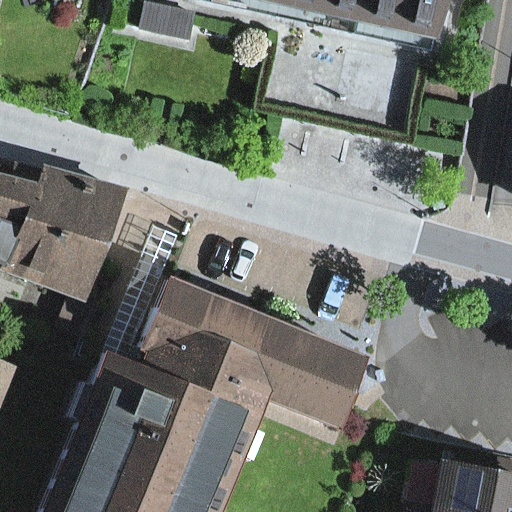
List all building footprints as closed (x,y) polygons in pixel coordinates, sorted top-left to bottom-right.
[(452,0),(268,0),(446,35),(452,0)] [(19,191),(0,183),(0,225),(4,227),(0,239),(0,280),(72,307),(114,192),(29,162),(19,191)] [(113,363),(80,351),(17,511),(196,511),(243,393),(326,425),(353,356),(146,277),(113,363)] [(0,392),(9,371),(0,367),(0,392)] [(511,511),(511,476),(441,466),(434,511),(511,511)]
